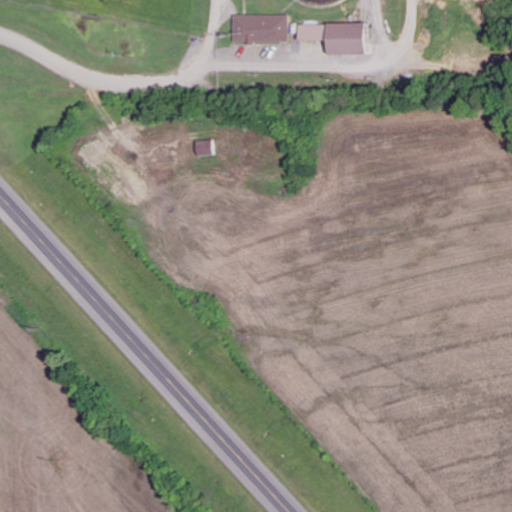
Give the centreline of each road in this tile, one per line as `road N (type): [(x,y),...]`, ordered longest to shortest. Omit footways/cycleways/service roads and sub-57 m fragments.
road 1 (trunk): [(291,511),(0,193)]
road 2 (residential): [(210,85),(99,82),(0,37)]
